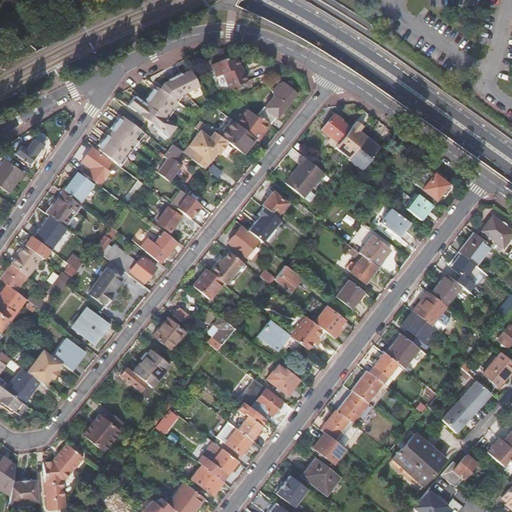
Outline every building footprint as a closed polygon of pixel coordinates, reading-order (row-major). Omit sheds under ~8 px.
[(242,72),(239,66),(235,57),(227,60),(225,57),(210,64),(215,76),(222,73),(228,88),(245,81),(242,72)] [(182,94),(198,86),(191,73),(188,74),(187,72),(181,75),(180,72),(173,75),(182,94)] [(160,90),(175,102),(180,95),(182,94),(173,75),(167,78),(168,81),(162,84),(160,86),(162,87),(160,90)] [(268,123),(270,125),(276,117),(277,118),(287,107),(286,106),(296,94),(283,83),(278,85),(272,93),(275,97),(266,109),(264,106),(257,115),(260,117),(268,123)] [(171,112),(177,104),(175,102),(160,90),(158,89),(157,88),(155,90),(153,89),(152,88),(147,93),(171,112)] [(165,120),(171,112),(147,93),(143,98),(145,100),(147,101),(145,104),(153,110),(165,120)] [(145,104),(143,102),(134,95),(127,105),(134,111),(140,115),(146,120),(153,110),(145,104)] [(255,139),(257,140),(261,135),(260,134),(268,123),(260,117),(259,119),(246,109),(242,115),(240,113),(233,121),(234,122),(248,134),(253,137),(255,139)] [(165,120),(153,110),(146,120),(152,124),(157,129),(156,130),(165,137),(174,127),(165,120)] [(321,130),(338,143),(349,128),(333,115),(321,130)] [(118,119),(114,124),(138,142),(144,134),(123,118),(121,121),(120,120),(118,119)] [(217,135),(221,138),(234,122),(233,121),(230,119),(217,135)] [(217,154),(226,142),(221,138),(199,121),(194,128),(198,131),(187,146),(195,152),(190,159),(203,168),(215,152),(217,154)] [(228,143),(240,153),(253,137),(248,134),(234,122),(221,138),(226,142),(228,143)] [(138,142),(114,124),(110,130),(111,131),(113,132),(111,135),(131,150),(138,142)] [(125,158),(131,150),(111,135),(109,138),(107,137),(106,136),(102,141),(125,158)] [(240,153),(242,155),(255,139),(253,137),(240,153)] [(22,144),(14,155),(19,158),(20,158),(29,164),(42,146),(33,139),(27,147),(22,144)] [(112,161),(119,166),(125,158),(102,141),(98,146),(99,147),(101,148),(99,151),(107,157),(112,161)] [(95,184),(98,186),(108,171),(106,169),(112,161),(107,157),(105,158),(91,148),(81,162),(88,168),(83,175),(95,184)] [(284,182),(284,183),(303,198),(323,173),(302,156),(297,163),(299,164),(293,172),(294,173),(285,183),(284,182)] [(157,173),(168,181),(179,166),(168,158),(157,173)] [(0,186),(9,193),(14,185),(12,184),(22,171),(4,160),(0,165),(0,186)] [(426,167),(413,183),(435,200),(440,193),(443,196),(450,187),(426,167)] [(61,192),(80,206),(95,184),(83,175),(77,170),(61,192)] [(188,218),(199,205),(178,189),(168,203),(169,204),(182,214),(188,218)] [(45,213),(63,227),(80,206),(61,192),(61,191),(45,213)] [(261,206),(275,217),(286,204),(272,193),(261,206)] [(420,220),(431,205),(416,193),(405,208),(420,220)] [(168,232),(182,214),(169,204),(156,222),(168,232)] [(274,222),(277,218),(275,217),(261,206),(258,210),(255,208),(244,222),(256,232),(268,218),(274,222)] [(409,223),(390,208),(380,222),(398,237),(399,236),(398,236),(408,223),(409,223)] [(511,231),(491,216),(480,231),(502,247),(511,234),(511,231)] [(44,217),(34,231),(49,242),(54,235),(47,229),(49,227),(51,229),(52,226),(50,225),(52,222),(44,217)] [(276,220),(271,226),(277,231),(282,225),(276,220)] [(240,227),(227,243),(235,249),(247,233),(240,227)] [(108,229),(103,235),(110,241),(115,234),(108,229)] [(167,255),(177,242),(163,232),(153,243),(147,238),(140,247),(158,262),(165,254),(167,255)] [(473,264),(475,266),(490,246),(472,232),(457,252),(473,264)] [(103,235),(101,238),(102,238),(94,248),(101,253),(110,241),(103,235)] [(10,264),(25,276),(39,256),(45,248),(30,236),(10,264)] [(358,253),(376,267),(389,250),(371,236),(358,253)] [(123,271),(127,274),(129,271),(143,282),(155,267),(141,256),(136,262),(113,245),(104,257),(110,261),(123,271)] [(42,257),(47,249),(45,248),(39,256),(42,257)] [(214,263),(207,271),(222,283),(224,284),(237,268),(242,262),(227,250),(216,264),(214,263)] [(364,283),(376,267),(358,253),(354,250),(351,253),(358,260),(349,272),(364,283)] [(63,261),(70,266),(76,258),(69,252),(63,261)] [(463,277),(473,264),(457,252),(450,261),(453,264),(450,267),(463,277)] [(76,258),(70,266),(76,271),(83,262),(76,258)] [(119,277),(123,271),(110,261),(87,293),(104,306),(112,295),(110,293),(121,279),(119,277)] [(242,262),(237,268),(241,271),(246,266),(242,262)] [(0,279),(7,285),(25,299),(44,313),(46,311),(43,308),(44,306),(18,286),(25,276),(10,264),(0,278),(0,279)] [(288,269),(284,265),(274,277),(279,281),(289,290),(299,277),(288,269)] [(61,273),(47,293),(55,300),(66,285),(76,271),(70,266),(63,275),(61,273)] [(208,299),(222,283),(207,271),(205,270),(192,286),(208,299)] [(445,305),(445,306),(461,286),(445,274),(429,293),(445,305)] [(351,308),(363,292),(348,280),(336,296),(351,308)] [(0,313),(7,319),(9,320),(25,299),(7,285),(0,294),(0,313)] [(429,325),(445,305),(429,293),(427,291),(411,311),(429,325)] [(255,293),(247,303),(251,306),(259,295),(258,294),(257,295),(255,293)] [(326,306),(313,322),(326,332),(331,336),(334,338),(340,329),(338,328),(344,320),(326,306)] [(73,325),(71,328),(93,344),(94,343),(107,325),(108,325),(109,324),(86,307),(85,308),(86,309),(83,312),(82,312),(80,316),(73,326),(73,325)] [(172,315),(184,325),(189,319),(177,310),(172,315)] [(418,348),(422,351),(428,344),(419,338),(429,325),(411,311),(400,325),(415,336),(410,342),(418,348)] [(233,328),(219,317),(213,325),(218,329),(211,337),(220,344),(233,328)] [(166,318),(152,336),(169,349),(183,332),(166,318)] [(274,349),(286,333),(269,320),(256,336),(274,349)] [(320,339),(326,332),(313,322),(298,342),(307,349),(312,341),(316,336),(320,339)] [(511,326),(510,326),(509,325),(497,340),(501,343),(498,346),(500,349),(503,345),(507,349),(511,343),(511,326)] [(396,362),(402,367),(418,348),(410,342),(400,334),(385,354),(396,362)] [(61,363),(70,370),(84,353),(65,339),(52,356),(61,363)] [(52,356),(42,349),(26,371),(41,382),(44,385),(50,377),(52,379),(57,372),(55,371),(61,363),(52,356)] [(132,373),(151,388),(169,365),(150,350),(132,373)] [(0,352),(0,351),(0,361),(5,365),(10,359),(0,352)] [(385,376),(396,362),(385,354),(383,352),(372,366),(385,376)] [(511,362),(500,352),(482,373),(497,386),(511,369),(511,362)] [(286,395),(299,379),(278,363),(266,379),(286,395)] [(471,370),(463,363),(460,367),(468,374),(471,370)] [(147,396),(153,389),(151,388),(132,373),(124,366),(118,373),(121,374),(120,375),(147,396)] [(468,374),(460,367),(456,371),(465,378),(468,375),(468,374)] [(24,404),(24,405),(41,382),(26,371),(21,368),(5,390),(24,404)] [(351,391),(366,402),(381,383),(366,370),(350,390),(351,391)] [(258,397),(265,388),(256,381),(249,390),(258,397)] [(459,400),(441,419),(456,433),(474,413),(491,394),(475,381),(459,400)] [(5,390),(0,386),(0,406),(10,414),(12,412),(16,415),(24,404),(5,390)] [(271,415),(282,401),(265,388),(258,397),(254,402),(271,415)] [(348,420),(351,422),(367,403),(366,402),(351,391),(335,410),(348,420)] [(172,405),(163,397),(157,405),(166,412),(169,408),(172,405)] [(237,410),(228,422),(235,428),(236,429),(251,440),(262,426),(261,425),(265,419),(242,402),(236,410),(237,410)] [(21,419),(29,408),(24,405),(24,404),(16,415),(21,419)] [(176,414),(169,408),(166,412),(159,420),(167,426),(176,414)] [(324,433),(332,439),(339,431),(343,434),(337,441),(344,446),(358,428),(351,422),(348,420),(335,410),(319,429),(324,433)] [(120,430),(99,413),(82,434),(103,451),(120,430)] [(495,423),(490,430),(501,438),(506,431),(495,423)] [(239,454),(251,440),(236,429),(235,428),(223,443),(239,454)] [(332,463),(343,448),(332,439),(324,433),(312,447),(332,463)] [(415,433),(391,459),(421,485),(445,460),(415,433)] [(511,450),(498,439),(490,449),(486,452),(502,466),(511,474),(511,472),(511,450)] [(212,473),(222,480),(237,461),(221,448),(212,441),(197,461),(201,464),(212,473)] [(51,461),(42,462),(46,510),(64,508),(62,482),(81,457),(81,456),(77,453),(69,447),(65,443),(51,461)] [(69,447),(77,453),(78,451),(71,444),(69,447)] [(454,460),(441,474),(455,486),(475,463),(465,454),(458,463),(454,460)] [(0,484),(10,492),(12,482),(14,464),(4,457),(2,459),(0,457),(0,484)] [(325,493),(338,476),(315,458),(301,475),(325,493)] [(212,495),(223,481),(222,480),(212,473),(201,464),(190,478),(212,495)] [(292,506),(306,489),(288,475),(274,493),(292,506)] [(10,492),(8,503),(9,503),(9,504),(17,504),(17,507),(20,509),(26,509),(29,506),(29,503),(37,503),(37,502),(38,502),(36,481),(35,481),(35,480),(28,480),(21,481),(13,481),(13,482),(12,482),(10,492)] [(175,511),(176,511),(191,511),(203,498),(183,483),(167,504),(175,511)] [(511,484),(500,498),(506,503),(504,504),(511,511),(511,510),(511,484)] [(438,493),(430,487),(413,508),(417,511),(441,511),(446,506),(435,497),(438,493)] [(167,504),(160,498),(155,503),(151,500),(139,511),(174,511),(175,511),(167,504)] [(286,511),(274,502),(268,510),(270,511),(286,511)]
